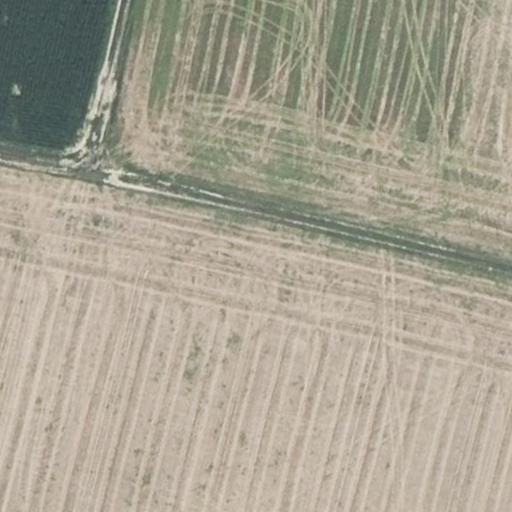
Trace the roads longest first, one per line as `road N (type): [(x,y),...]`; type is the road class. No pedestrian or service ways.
road 1 (track): [(511,266),(219,196),(0,155)]
road 2 (track): [(92,176),(132,0)]
